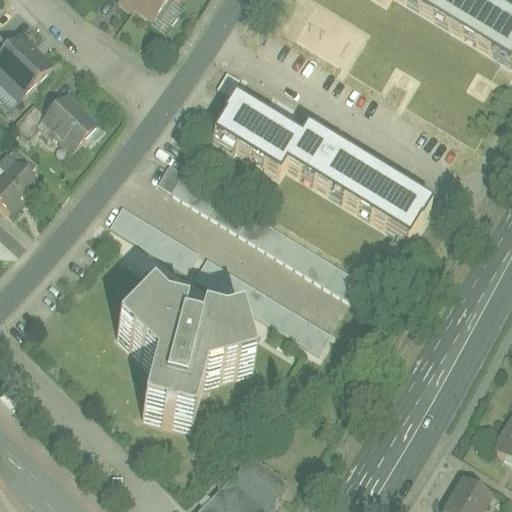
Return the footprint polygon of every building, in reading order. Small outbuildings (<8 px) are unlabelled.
[(161,0),(122,0),(117,11),(152,28),(166,2),(161,0)] [(367,0),(381,8),(385,0),(387,0),(511,73),(511,72),(511,23),(472,0),(367,0)] [(0,55),(0,89),(19,108),(48,78),(12,43),(0,55)] [(233,86),(223,81),(217,94),(227,99),(233,86)] [(33,134),(75,167),(103,133),(60,99),(33,134)] [(233,104),(210,142),(275,181),(280,172),(406,246),(428,209),(302,135),(298,143),(233,104)] [(36,188),(9,167),(0,178),(0,215),(8,222),(36,188)] [(165,171),(155,189),(182,204),(192,185),(165,171)] [(117,214),(106,234),(187,276),(198,256),(117,214)] [(234,240),(349,305),(360,285),(245,221),(234,240)] [(328,341),(205,262),(191,283),(314,362),(328,341)] [(152,382),(141,425),(192,437),(203,394),(253,381),(239,334),(221,338),(202,333),(199,343),(181,339),(183,328),(164,323),(151,309),(114,342),(152,382)] [(511,418),(489,457),(511,470),(511,418)] [(269,511),(283,489),(248,460),(200,511),(269,511)] [(480,511),(488,501),(460,484),(442,511),(480,511)]
